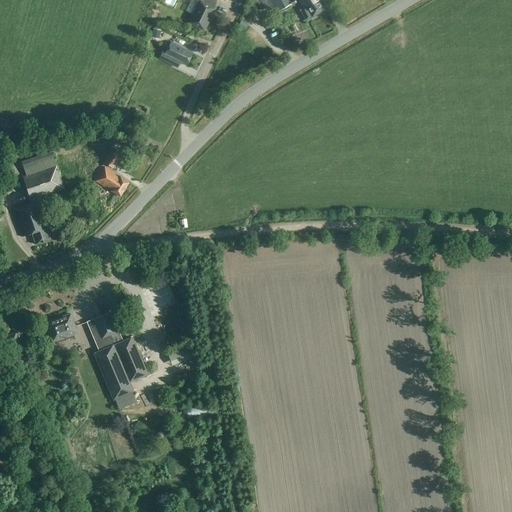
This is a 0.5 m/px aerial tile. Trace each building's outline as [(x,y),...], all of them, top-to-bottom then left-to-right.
[(286,0),(265,0),(274,15),(290,6),(286,0)] [(305,20),(311,18),(325,11),(318,0),(299,0),(304,9),(300,10),(305,20)] [(204,31),(208,23),(209,23),(209,22),(210,19),(211,19),(211,18),(215,10),(200,2),(189,23),(204,31)] [(278,29),(282,39),(291,36),(286,25),(278,29)] [(169,34),(171,28),(165,26),(163,32),(169,34)] [(159,59),(177,68),(180,63),(186,66),(193,53),(171,42),(165,54),(162,53),(159,59)] [(136,109),(133,108),(131,114),(141,119),(144,112),(136,109)] [(21,162),(26,176),(22,177),(30,202),(12,208),(21,237),(31,234),(35,245),(50,240),(46,229),(48,228),(47,223),(38,197),(63,189),(51,152),(21,162)] [(119,159),(110,154),(104,163),(112,170),(119,159)] [(105,167),(95,181),(120,197),(129,183),(105,167)] [(173,286),(184,284),(182,275),(171,278),(173,286)] [(178,316),(188,313),(186,305),(176,308),(178,316)] [(87,322),(99,352),(94,354),(113,400),(133,392),(129,382),(147,374),(132,338),(119,343),(115,334),(116,334),(108,314),(87,322)] [(58,319),(45,323),(52,342),(56,341),(57,343),(65,340),(74,337),(73,335),(77,334),(70,315),(58,319)] [(15,333),(7,337),(13,350),(21,346),(15,333)] [(189,340),(166,348),(172,365),(195,357),(189,340)] [(46,398),(35,376),(27,381),(38,402),(46,398)] [(76,457),(68,438),(57,443),(66,462),(76,457)]
